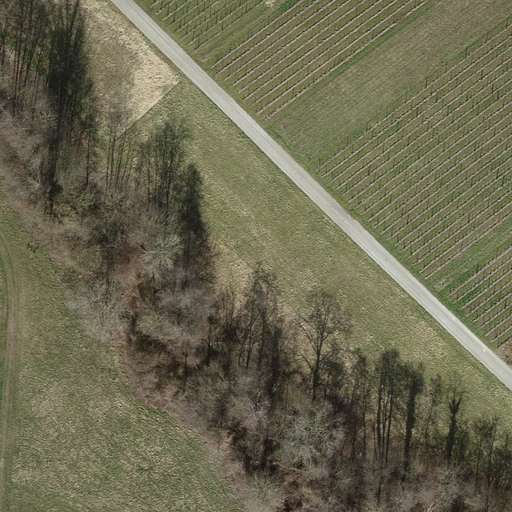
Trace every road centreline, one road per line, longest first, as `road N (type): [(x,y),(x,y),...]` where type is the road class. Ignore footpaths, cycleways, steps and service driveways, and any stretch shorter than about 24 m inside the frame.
road 1 (track): [(114,0),(511,381)]
road 2 (track): [(1,511),(13,280),(0,238)]
